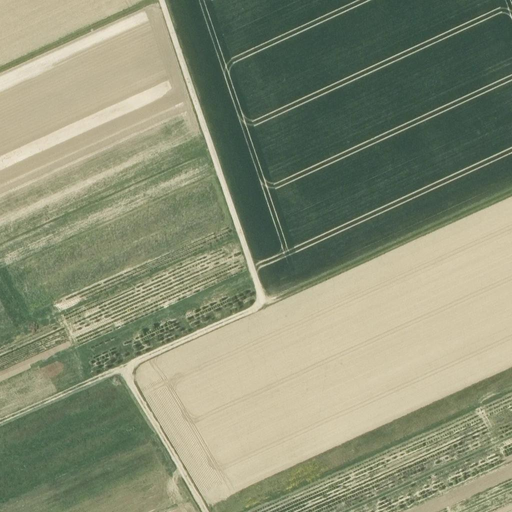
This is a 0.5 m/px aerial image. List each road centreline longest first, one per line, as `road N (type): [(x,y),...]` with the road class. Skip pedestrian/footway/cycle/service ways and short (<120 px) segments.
road 1 (track): [(0,424),(511,192)]
road 2 (track): [(160,0),(263,304)]
road 3 (track): [(157,0),(0,71)]
road 4 (track): [(122,370),(203,511)]
